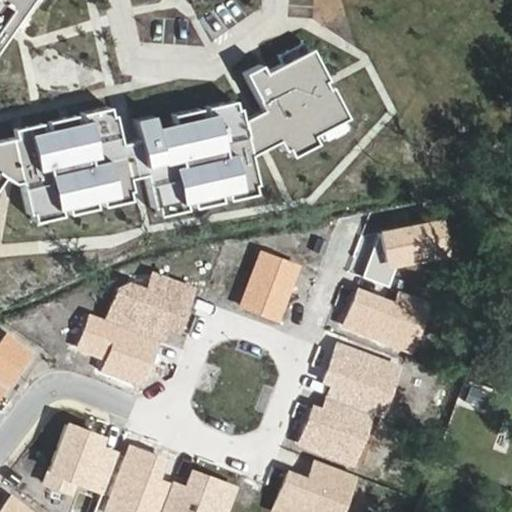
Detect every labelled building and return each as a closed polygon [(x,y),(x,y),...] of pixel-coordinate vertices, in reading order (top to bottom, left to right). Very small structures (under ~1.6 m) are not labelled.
[(0,0),(0,45),(32,0),(0,0)] [(0,172),(4,175),(3,177),(12,183),(20,182),(27,214),(31,213),(33,222),(61,215),(59,208),(65,206),(67,214),(95,208),(93,200),(99,199),(101,206),(130,200),(128,191),(131,190),(128,178),(143,174),(151,207),(157,205),(159,214),(186,208),(184,200),(190,199),(192,207),(220,200),(218,193),(224,191),(226,199),(253,192),(252,185),(255,184),(249,155),(276,140),(281,150),(284,148),(289,155),(314,143),(310,135),(316,133),(320,140),(346,126),(342,119),(345,117),(329,85),(325,87),(322,81),(325,80),(310,49),(305,52),(301,43),(276,56),(280,64),(262,74),(257,65),(240,74),(259,111),(240,120),(241,118),(238,107),(234,108),(233,100),(204,106),(205,114),(199,115),(198,108),(170,113),(172,123),(154,127),(152,115),(132,119),(136,139),(120,142),(115,114),(110,115),(108,106),(79,112),(81,120),(75,122),(73,114),(46,121),(47,128),(41,129),(40,122),(11,128),(13,137),(0,139),(0,172)] [(444,217),(376,229),(358,275),(388,286),(394,269),(452,259),(444,217)] [(301,265),(257,249),(236,306),(280,322),(301,265)] [(194,288),(153,272),(146,291),(120,280),(103,322),(157,345),(167,327),(177,331),(194,288)] [(392,300),(353,286),(338,327),(411,354),(431,301),(396,289),(392,300)] [(103,322),(90,316),(76,349),(101,359),(96,371),(138,389),(157,345),(103,322)] [(0,403),(36,353),(6,332),(0,341),(0,403)] [(401,366),(335,339),(318,381),(329,385),(324,398),(367,415),(373,399),(386,405),(401,366)] [(367,415),(324,398),(320,407),(309,403),(291,448),(354,472),(374,418),(367,415)] [(101,434),(62,420),(42,474),(105,497),(121,453),(97,444),(101,434)] [(165,459),(127,445),(101,511),(158,511),(170,483),(158,478),(165,459)] [(305,475),(284,467),(267,511),(341,511),(355,474),(311,459),(305,475)] [(183,488),(170,483),(158,511),(228,511),(239,487),(191,468),(183,488)] [(0,511),(36,511),(13,493),(0,509),(0,511)]
